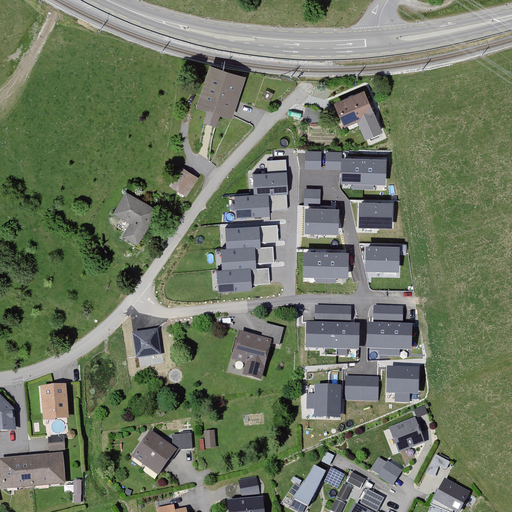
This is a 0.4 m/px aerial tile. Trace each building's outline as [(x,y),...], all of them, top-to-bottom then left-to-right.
[(209,67),(195,110),(231,121),(245,78),(209,67)] [(356,123),(362,137),(379,130),(363,93),(333,105),(343,128),(356,123)] [(321,152),(306,152),(305,168),(321,168),(321,152)] [(341,153),(326,152),(326,168),(341,168),(341,153)] [(287,159),(267,160),(268,172),(251,173),(253,195),(269,194),(287,193),(288,193),(287,159)] [(386,161),(342,159),(342,183),(385,185),(386,161)] [(197,180),(181,169),(168,187),(185,198),(197,180)] [(320,190),(305,190),(305,205),(320,206),(320,190)] [(287,193),(269,194),(253,195),(235,196),(236,218),(271,216),(270,210),(288,209),(287,193)] [(128,225),(121,239),(137,249),(152,223),(152,213),(125,194),(112,215),(128,225)] [(393,204),(359,203),(358,227),(392,228),(393,204)] [(339,210),(306,209),(305,233),(338,235),(339,210)] [(259,225),(228,227),(229,248),(255,247),(260,246),(259,225)] [(256,268),(255,247),(229,248),(224,249),(225,270),(250,268),(256,268)] [(400,248),(366,247),(366,271),(399,272),(400,248)] [(348,254),(305,253),(304,277),(348,278),(348,254)] [(252,289),(250,268),(225,270),(219,270),(221,291),(252,289)] [(351,306),(315,305),(315,322),(351,323),(351,306)] [(403,306),(374,305),(374,323),(403,324),(403,306)] [(315,322),(306,321),(306,346),(359,347),(359,323),(351,323),(315,322)] [(374,323),(368,323),(368,347),(411,348),(412,324),(403,324),(374,323)] [(261,341),(237,335),(230,363),(246,367),(243,379),(261,384),(270,349),(280,352),(285,333),(264,327),(261,341)] [(157,329),(133,332),(136,357),(161,354),(157,329)] [(419,368),(387,367),(387,391),(418,392),(419,368)] [(378,377),(346,376),(346,399),(377,400),(378,377)] [(340,417),(341,385),(317,385),(316,416),(340,417)] [(40,390),(42,424),(68,422),(65,388),(40,390)] [(0,431),(15,430),(13,409),(0,397),(0,431)] [(424,406),(414,410),(417,417),(427,413),(424,406)] [(388,427),(397,451),(424,441),(415,417),(388,427)] [(204,432),(205,448),(215,447),(215,431),(204,432)] [(133,455),(159,474),(174,453),(175,452),(171,449),(148,433),(133,455)] [(190,434),(173,435),(174,450),(191,448),(190,434)] [(47,438),(49,452),(65,451),(64,437),(47,438)] [(334,455),(326,452),(322,461),(329,465),(334,455)] [(1,460),(3,488),(63,484),(61,455),(1,460)] [(450,461),(435,455),(427,474),(434,477),(439,466),(447,469),(450,461)] [(378,477),(393,485),(402,468),(388,460),(387,463),(378,458),(371,470),(380,474),(378,477)] [(309,480),(293,502),(307,509),(325,476),(314,470),(309,480)] [(365,479),(351,472),(347,481),(361,488),(365,479)] [(238,482),(241,501),(260,498),(257,479),(238,482)] [(82,480),(73,480),(74,495),(82,494),(82,480)] [(442,481),(431,505),(445,511),(461,511),(470,495),(442,481)] [(352,488),(344,484),(337,497),(346,501),(352,488)] [(367,489),(360,503),(377,511),(384,498),(367,489)] [(340,511),(345,503),(336,499),(331,510),(334,511),(340,511)] [(226,511),(262,511),(262,501),(225,504),(226,511)] [(371,511),(355,503),(350,511),(371,511)]
